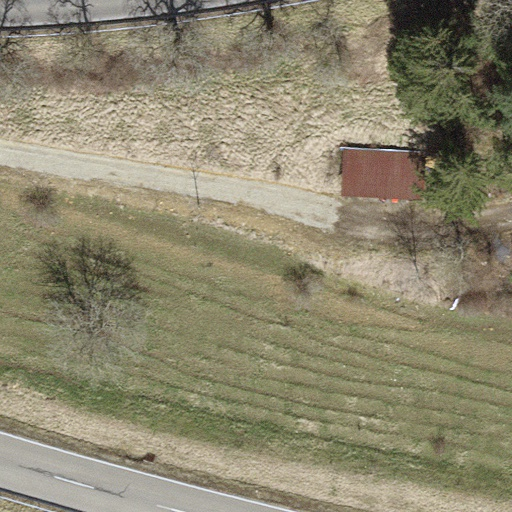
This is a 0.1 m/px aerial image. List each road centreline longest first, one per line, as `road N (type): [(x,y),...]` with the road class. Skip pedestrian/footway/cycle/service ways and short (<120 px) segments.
road 1 (track): [(0,148),(284,202)]
road 2 (tertiary): [(0,465),(158,511)]
